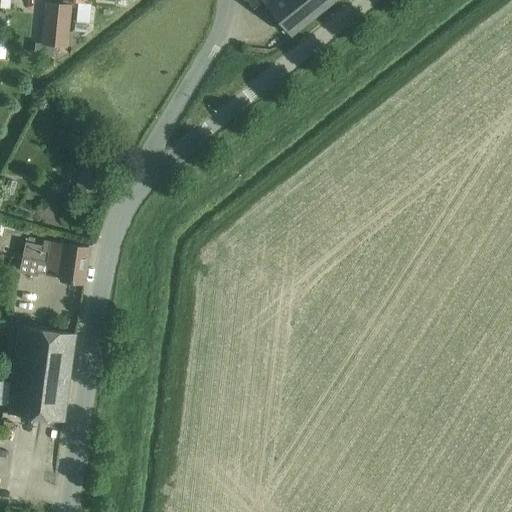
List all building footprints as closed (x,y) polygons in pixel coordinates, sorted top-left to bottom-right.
[(76,0),(76,2),(81,3),(79,22),(91,23),(93,4),(84,3),(84,0),(76,0)] [(247,0),(257,13),(267,5),(292,36),(336,0),(247,0)] [(69,48),(73,5),(49,3),(44,45),(69,48)] [(93,200),(104,174),(85,166),(74,192),(93,200)] [(89,246),(69,244),(44,241),(43,246),(26,242),(23,258),(20,272),(39,276),(39,274),(44,275),(60,278),(60,280),(64,281),(84,284),(89,246)] [(1,379),(0,387),(0,403),(10,405),(9,414),(45,419),(65,421),(76,333),(57,331),(20,326),(13,381),(1,379)]
